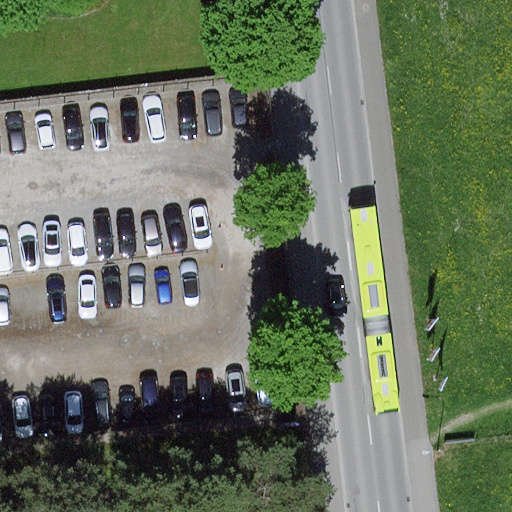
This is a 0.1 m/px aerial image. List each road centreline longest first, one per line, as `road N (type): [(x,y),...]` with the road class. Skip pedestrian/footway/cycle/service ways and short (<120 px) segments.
road 1 (secondary): [(321,0),(380,511)]
road 2 (unknown): [(0,183),(191,171)]
road 3 (unknown): [(0,384),(188,363)]
